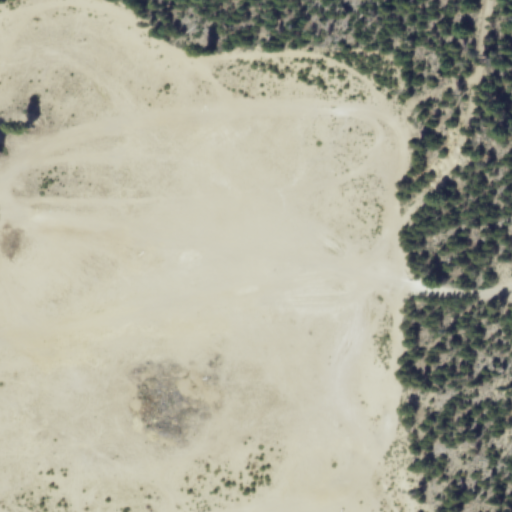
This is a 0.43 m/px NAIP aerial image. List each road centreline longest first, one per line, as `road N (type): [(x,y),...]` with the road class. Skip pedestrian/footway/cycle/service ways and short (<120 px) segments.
road 1 (track): [(0,331),(310,280),(439,290),(511,282)]
road 2 (track): [(486,0),(471,108),(450,161),(397,233),(397,284)]
